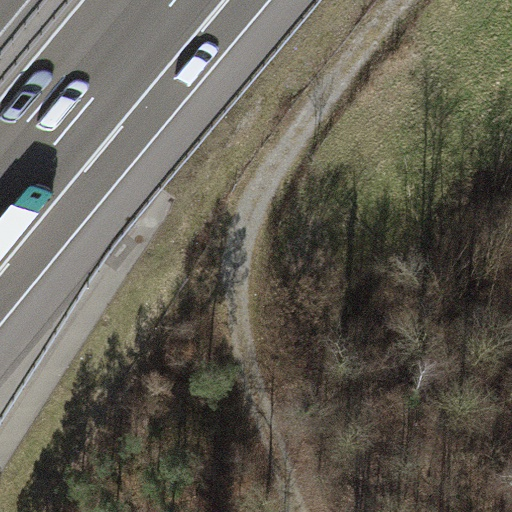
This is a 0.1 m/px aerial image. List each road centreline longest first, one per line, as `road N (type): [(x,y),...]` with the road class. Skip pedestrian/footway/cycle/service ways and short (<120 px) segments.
road 1 (track): [(405,0),(278,163),(244,240),(241,333),(298,511)]
road 2 (unknown): [(0,443),(141,213),(224,38),(234,0)]
road 3 (motorway): [(0,187),(156,0)]
